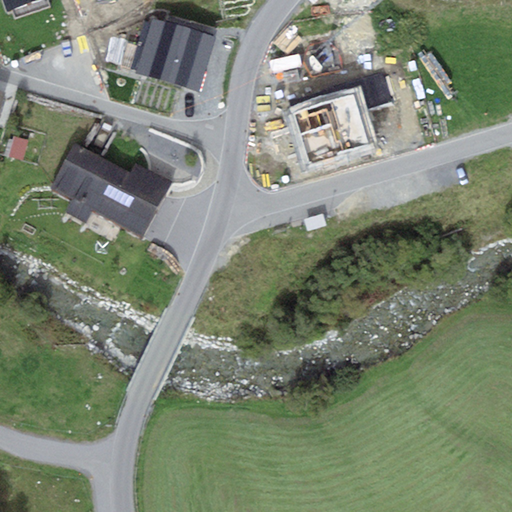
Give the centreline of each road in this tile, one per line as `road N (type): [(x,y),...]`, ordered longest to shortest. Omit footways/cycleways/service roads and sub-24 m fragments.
road 1 (residential): [(511,134),(280,201),(221,206)]
road 2 (residential): [(119,470),(140,392),(221,206)]
road 3 (residential): [(235,141),(0,74)]
road 4 (residential): [(235,141),(244,71),(284,0)]
road 5 (residential): [(0,438),(119,470)]
